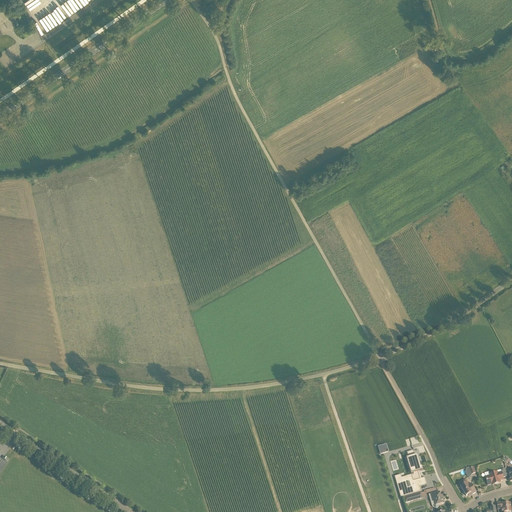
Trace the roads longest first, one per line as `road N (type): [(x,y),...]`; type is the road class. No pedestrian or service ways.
road 1 (unclassified): [(380,357),(190,0)]
road 2 (unclassified): [(380,357),(287,382),(191,390),(0,363)]
road 3 (primary): [(0,116),(166,0)]
road 4 (residential): [(465,511),(380,357)]
road 5 (secondary): [(130,511),(0,423)]
road 6 (residential): [(380,357),(511,279)]
road 7 (unknown): [(322,374),(368,511)]
